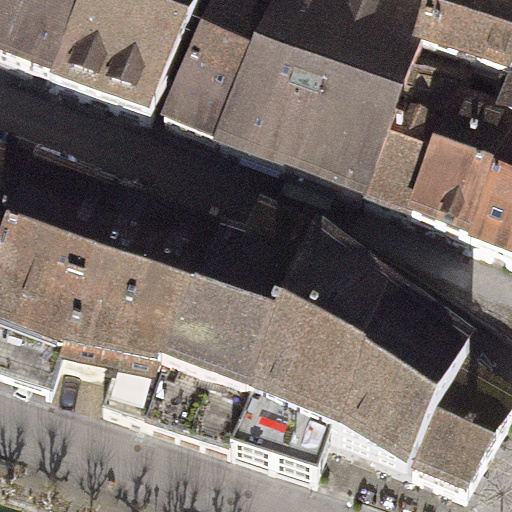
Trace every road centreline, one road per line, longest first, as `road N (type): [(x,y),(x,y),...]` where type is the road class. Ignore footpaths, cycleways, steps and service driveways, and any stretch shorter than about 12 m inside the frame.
road 1 (residential): [(0,115),(281,216)]
road 2 (residential): [(274,511),(0,420)]
road 3 (residential): [(281,216),(396,283),(511,382)]
road 4 (residential): [(281,216),(330,212),(511,290)]
